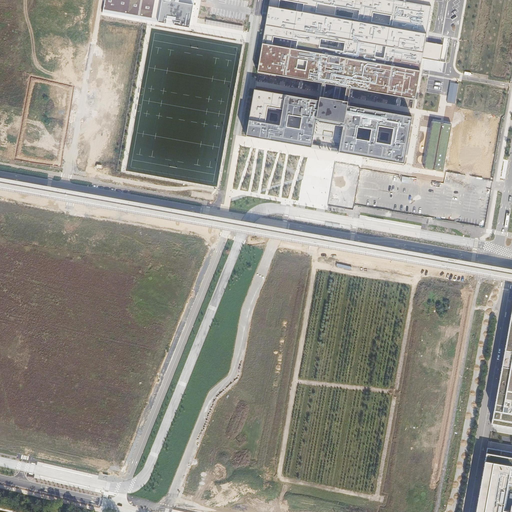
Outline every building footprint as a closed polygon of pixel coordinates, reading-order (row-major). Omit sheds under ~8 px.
[(194,0),(104,0),(103,12),(189,28),(194,0)] [(269,0),(269,3),(269,6),(268,7),(267,14),(266,18),(266,19),(266,22),(265,25),(265,26),(264,31),(264,35),(263,37),(263,38),(263,41),(262,44),(262,46),(262,47),(261,50),(261,51),(261,52),(261,54),(260,56),(260,58),(260,59),(259,62),(259,63),(259,64),(257,71),(261,72),(262,72),(265,73),(268,73),(269,73),(272,74),(274,74),(275,75),(276,75),(278,75),(279,75),(280,75),(282,76),(284,76),(285,76),(286,77),(287,77),(288,77),(292,78),(293,78),(296,78),(299,79),(302,79),(303,80),(304,80),(305,80),(306,80),(310,81),(313,81),(322,83),(320,97),(319,101),(317,101),(316,101),(313,100),(308,99),(303,98),(300,98),(298,97),(296,97),(293,97),(291,96),(287,96),(285,95),(283,95),(278,94),(274,93),(269,92),(268,92),(265,92),(264,91),(263,91),(262,91),(261,91),(254,90),(253,94),(253,95),(253,97),(253,98),(253,99),(253,100),(252,103),(252,104),(252,106),(251,108),(251,110),(250,112),(250,115),(250,117),(249,118),(249,120),(249,121),(249,122),(249,123),(248,126),(248,127),(248,129),(247,131),(247,132),(247,134),(246,137),(252,138),(253,138),(255,138),(256,138),(260,139),(261,139),(265,140),(269,141),(270,141),(274,142),(275,142),(279,142),(280,143),(281,143),(283,143),(288,144),(289,144),(292,145),(293,145),(297,145),(297,146),(298,146),(302,146),(303,147),(304,147),(305,147),(311,148),(321,150),(339,152),(346,154),(347,154),(348,154),(349,154),(351,154),(352,155),(353,155),(354,155),(356,155),(357,155),(357,156),(358,156),(360,156),(362,156),(363,156),(363,157),(365,157),(367,157),(369,157),(369,158),(370,158),(371,158),(374,158),(375,159),(376,159),(378,159),(380,159),(381,159),(381,160),(385,160),(386,160),(389,161),(390,161),(391,161),(394,162),(395,162),(397,162),(399,163),(404,163),(405,160),(405,159),(405,158),(405,156),(405,155),(406,154),(406,152),(406,150),(406,149),(407,146),(407,145),(407,144),(408,142),(408,141),(408,140),(408,137),(409,136),(409,135),(409,133),(409,132),(409,131),(410,128),(410,127),(410,126),(410,125),(411,124),(411,123),(411,122),(412,117),(408,116),(407,116),(406,116),(404,116),(402,115),(401,115),(398,114),(397,114),(394,114),(393,114),(390,113),(389,113),(367,109),(365,109),(348,105),(347,105),(347,102),(350,88),(351,88),(353,89),(356,89),(357,89),(359,90),(360,90),(363,90),(365,91),(367,91),(371,92),(372,92),(373,92),(375,92),(382,93),(383,94),(387,94),(389,95),(390,95),(392,95),(394,95),(397,96),(398,96),(399,96),(401,96),(403,97),(404,97),(406,97),(407,97),(408,98),(410,98),(411,98),(414,99),(416,89),(416,88),(417,85),(417,84),(417,83),(417,81),(418,79),(418,78),(418,76),(419,74),(419,73),(419,71),(419,70),(420,67),(420,65),(421,61),(421,59),(421,58),(440,61),(443,45),(424,42),(426,34),(426,31),(428,22),(429,16),(429,13),(430,6),(428,6),(426,5),(423,5),(420,4),(417,4),(414,3),(410,2),(407,2),(404,1),(396,0),(269,0)] [(243,26),(206,20),(206,25),(243,31),(243,26)] [(458,84),(450,83),(447,102),(455,104),(458,84)] [(443,172),(451,125),(432,122),(424,169),(443,172)] [(511,309),(492,425),(511,428),(511,309)] [(511,511),(511,452),(487,448),(475,511),(511,511)]
